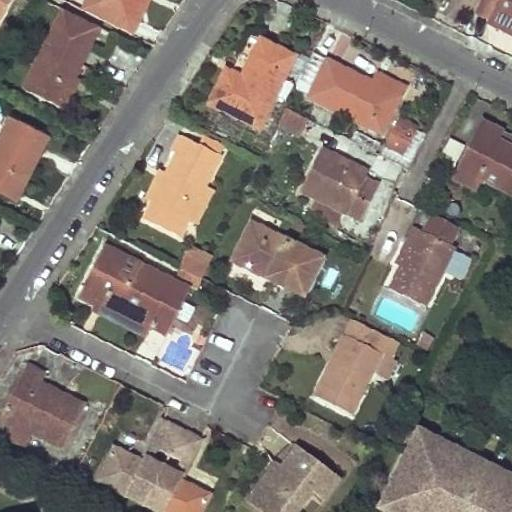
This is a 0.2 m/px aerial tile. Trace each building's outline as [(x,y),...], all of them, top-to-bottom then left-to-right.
[(0,0),(0,21),(10,0),(0,0)] [(89,0),(84,12),(134,37),(144,17),(138,13),(144,0),(89,0)] [(144,0),(138,13),(144,17),(152,0),(144,0)] [(511,0),(481,0),(475,13),(489,20),(487,25),(511,37),(511,0)] [(27,89),(63,108),(78,79),(103,30),(67,12),(27,89)] [(228,71),(210,105),(260,130),(296,59),(262,42),(243,79),(228,71)] [(328,61),(309,99),(384,136),(403,97),(374,83),(328,61)] [(374,83),(403,97),(407,89),(379,75),(374,83)] [(78,79),(63,108),(69,111),(84,82),(78,79)] [(310,121),(286,109),(279,124),(302,135),(310,121)] [(11,118),(0,141),(0,194),(12,200),(29,167),(35,170),(51,137),(11,118)] [(483,122),(460,169),(487,182),(511,194),(511,150),(498,143),(503,132),(483,122)] [(415,132),(401,125),(388,149),(403,157),(415,132)] [(511,135),(503,132),(498,143),(511,150),(511,135)] [(224,148),(197,135),(193,144),(219,158),(224,148)] [(167,175),(152,204),(188,221),(205,188),(220,158),(219,158),(193,144),(179,137),(171,153),(176,156),(167,175)] [(323,147),(300,192),(317,201),(344,214),(361,222),(379,186),(366,180),(334,164),(338,155),(323,147)] [(338,155),(334,164),(366,180),(370,171),(338,155)] [(35,170),(29,167),(12,200),(18,203),(35,170)] [(477,191),(487,182),(460,169),(454,179),(477,191)] [(144,200),(152,204),(167,175),(158,171),(144,200)] [(205,188),(188,221),(196,225),(213,192),(205,188)] [(344,214),(317,201),(311,213),(338,226),(344,214)] [(425,234),(414,228),(406,244),(412,247),(401,268),(389,291),(425,310),(456,250),(450,247),(460,229),(434,216),(425,234)] [(251,224),(231,263),(303,299),(323,260),(251,224)] [(107,243),(103,250),(140,269),(143,262),(107,243)] [(412,247),(406,244),(395,265),(401,268),(412,247)] [(193,258),(198,249),(191,245),(187,255),(193,258)] [(187,255),(179,269),(200,280),(212,257),(198,249),(193,258),(187,255)] [(103,250),(79,297),(95,305),(97,302),(152,329),(167,336),(189,293),(140,269),(103,250)] [(97,302),(95,305),(92,312),(146,339),(152,329),(97,302)] [(329,364),(311,398),(350,418),(372,377),(382,357),(392,363),(400,348),(351,322),(343,338),(350,342),(336,368),(329,364)] [(350,342),(343,338),(329,364),(336,368),(350,342)] [(392,363),(382,357),(372,377),(388,385),(398,366),(392,363)] [(25,368),(0,418),(0,421),(30,436),(63,453),(85,409),(51,392),(48,399),(37,393),(40,386),(44,378),(25,368)] [(51,392),(40,386),(37,393),(48,399),(51,392)] [(30,436),(0,421),(0,433),(25,446),(30,436)] [(200,443),(160,423),(148,447),(155,451),(180,464),(188,468),(200,443)] [(417,430),(377,508),(385,511),(511,511),(511,483),(503,479),(489,472),(474,464),(461,458),(464,453),(417,430)] [(155,451),(148,447),(140,462),(147,466),(155,451)] [(338,480),(297,448),(282,467),(274,477),(268,472),(257,486),(268,494),(256,510),(258,511),(297,511),(312,494),(322,501),(338,480)] [(140,462),(113,449),(95,483),(153,511),(201,511),(209,497),(180,482),(173,479),(147,466),(140,462)] [(492,464),(477,457),(474,464),(489,472),(492,464)] [(282,467),(276,462),(268,472),(274,477),(282,467)] [(188,468),(180,464),(173,479),(180,482),(188,468)] [(507,472),(492,464),(489,472),(503,479),(507,472)] [(268,494),(257,486),(245,501),(256,510),(268,494)]
